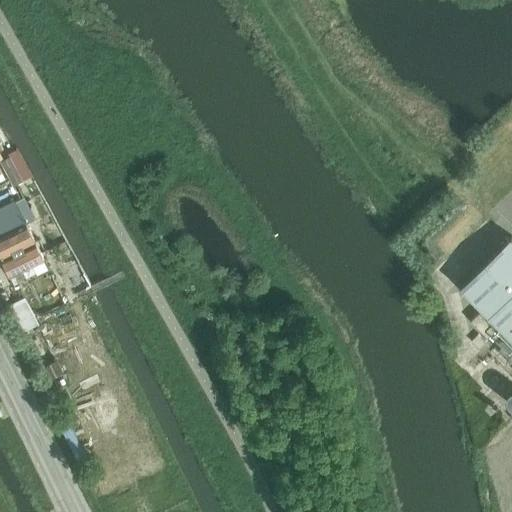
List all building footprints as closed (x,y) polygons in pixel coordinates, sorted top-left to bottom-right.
[(10,155),(0,160),(0,161),(13,186),(23,181),(10,155)] [(23,197),(15,202),(26,224),(34,219),(23,197)] [(0,208),(0,257),(9,277),(44,260),(26,224),(15,202),(0,208)] [(511,236),(458,288),(511,342),(511,236)] [(496,329),(479,312),(470,320),(487,338),(496,329)] [(44,333),(32,339),(44,365),(57,359),(44,333)] [(57,359),(44,365),(50,377),(63,371),(57,359)]
